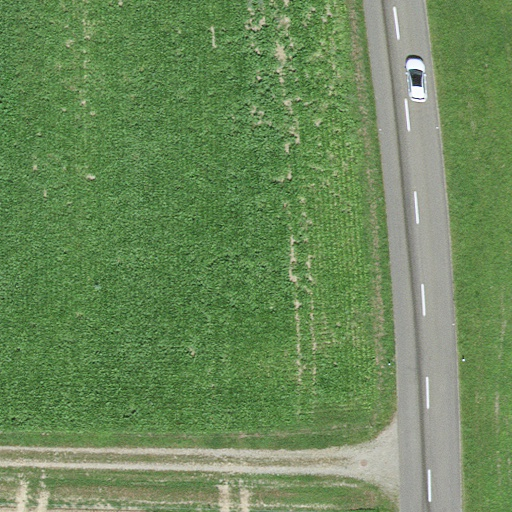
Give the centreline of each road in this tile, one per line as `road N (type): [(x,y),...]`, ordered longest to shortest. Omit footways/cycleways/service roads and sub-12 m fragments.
road 1 (tertiary): [(427,511),(427,340),(392,0)]
road 2 (track): [(0,455),(427,464)]
